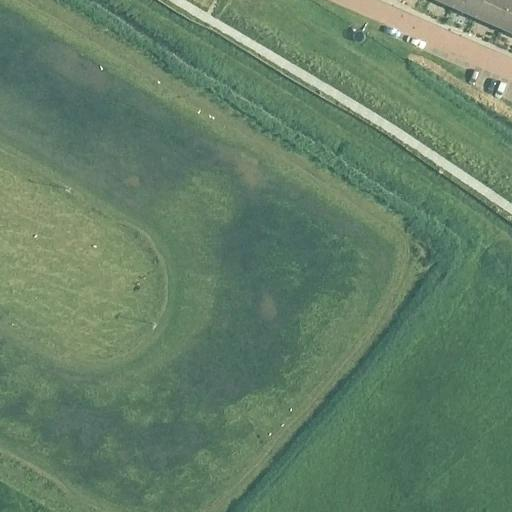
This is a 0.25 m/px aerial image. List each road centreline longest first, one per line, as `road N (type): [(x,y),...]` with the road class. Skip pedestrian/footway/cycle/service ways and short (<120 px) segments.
road 1 (unclassified): [(511,211),(172,0)]
road 2 (unclassified): [(511,71),(348,0)]
